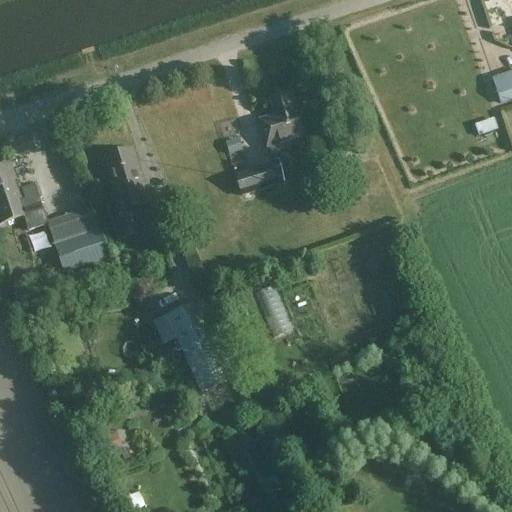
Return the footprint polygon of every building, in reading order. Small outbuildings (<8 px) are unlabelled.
[(511,74),(493,81),(502,108),(511,104),(511,74)] [(295,111),(290,96),(271,102),(275,117),(257,123),(265,150),(267,149),(271,162),(282,158),(279,146),(304,138),(296,111),(295,111)] [(479,123),(483,134),(499,128),(495,117),(479,123)] [(123,212),(127,223),(138,220),(134,208),(150,203),(133,151),(106,159),(113,182),(109,183),(118,213),(123,212)] [(0,167),(0,225),(24,218),(29,232),(48,226),(55,248),(64,276),(93,266),(98,281),(116,275),(111,260),(94,210),(48,225),(36,186),(20,191),(11,164),(0,167)] [(277,187),(270,165),(236,176),(243,198),(277,187)] [(226,347),(205,300),(155,322),(165,346),(178,341),(201,393),(235,378),(232,372),(235,370),(230,360),(228,361),(222,348),(226,347)]
